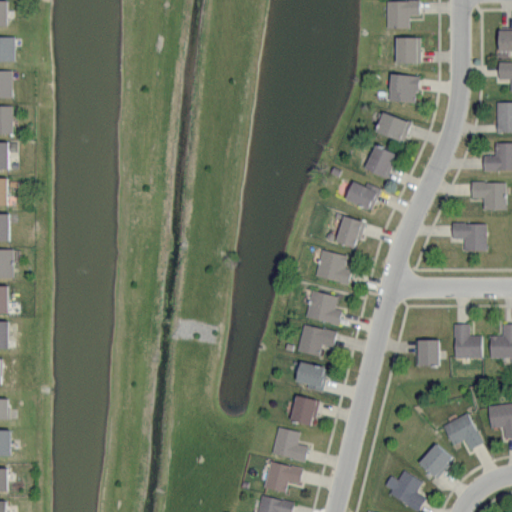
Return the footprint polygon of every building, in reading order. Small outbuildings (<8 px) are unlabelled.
[(386,0),(387,27),(409,27),(409,13),(419,13),(418,0),(386,0)] [(14,36),(0,35),(0,60),(14,61),(14,36)] [(420,62),(420,36),(396,36),(395,62),(420,62)] [(13,70),(0,69),(0,96),(12,97),(13,70)] [(416,102),(417,74),(389,73),(389,101),(416,102)] [(511,100),(496,101),(497,131),(511,130),(511,100)] [(13,105),(0,104),(0,133),(12,133),(13,105)] [(375,130),(403,141),(411,122),(383,111),(375,130)] [(0,168),(8,168),(7,140),(0,140),(0,168)] [(483,169),(511,169),(511,141),(495,141),(495,154),(483,153),(483,169)] [(365,167),(386,177),(396,153),(375,144),(365,167)] [(345,198),(371,209),(381,187),(366,181),(365,184),(353,180),(345,198)] [(471,196),(483,196),(483,208),(505,208),(505,181),(471,180),(471,196)] [(9,213),(0,212),(0,237),(8,238),(9,213)] [(356,247),(364,221),(344,214),(335,241),(356,247)] [(452,237),(463,237),(463,250),(486,249),(486,222),(452,222),(452,237)] [(0,275),(14,275),(13,246),(0,246),(0,275)] [(315,275),(347,283),(351,269),(344,267),(347,255),(322,248),(315,275)] [(337,294),(312,288),(305,314),(337,323),(341,308),(334,306),(337,294)] [(0,345),(8,346),(7,318),(0,317),(0,345)] [(296,348),(318,353),(321,342),(333,345),(336,329),(303,321),(296,348)] [(469,321),(454,321),(454,356),(482,355),(481,333),(469,333),(469,321)] [(511,355),(511,321),(502,321),(502,334),(490,333),(489,355),(511,355)] [(438,336),(416,336),(416,362),(438,362),(438,336)] [(295,378),(308,381),(307,386),(322,390),(327,364),(299,359),(295,378)] [(318,397),(295,393),(291,418),(313,422),(318,397)] [(8,396),(0,395),(0,416),(8,417),(8,396)] [(511,434),(511,400),(488,404),(491,426),(503,424),(504,436),(511,434)] [(454,443),(464,437),(470,447),(483,440),(467,410),(443,423),(454,443)] [(271,451),(304,459),(307,444),(297,442),(300,430),(278,424),(271,451)] [(11,427),(0,426),(0,453),(9,454),(11,427)] [(434,474),(451,455),(436,441),(418,460),(434,474)] [(263,485),(285,491),(287,479),(299,482),(303,466),(270,458),(263,485)] [(398,477),(390,473),(382,488),(419,506),(425,495),(416,491),(422,478),(402,469),(398,477)] [(256,511),(290,511),(294,501),(261,492),(256,511)]
